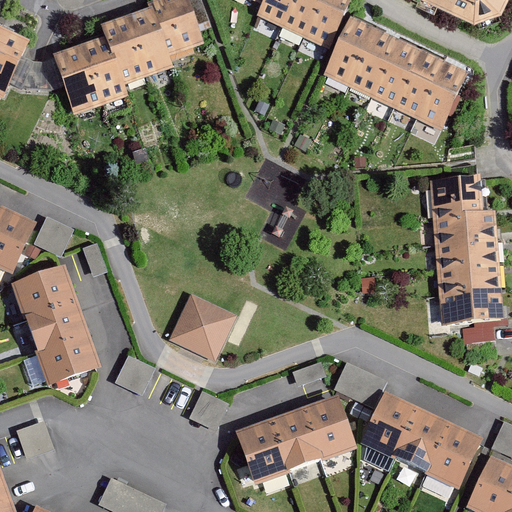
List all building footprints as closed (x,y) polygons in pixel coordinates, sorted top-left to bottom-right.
[(192,45),(202,41),(199,32),(186,0),(180,0),(168,5),(165,0),(160,0),(149,4),(151,8),(167,54),(192,45)] [(211,27),(200,0),(186,0),(199,32),(209,28),(211,27)] [(294,0),(264,0),(264,2),(259,12),(258,13),(259,13),(283,25),(294,0)] [(305,35),(321,0),(294,0),(283,25),(305,35)] [(328,46),(350,0),(321,0),(305,35),(328,46)] [(431,0),(475,20),(477,19),(499,10),(501,9),(505,0),(431,0)] [(167,54),(151,8),(127,17),(146,73),(171,65),(167,54)] [(124,81),(146,73),(127,17),(101,26),(106,38),(111,54),(114,53),(124,81)] [(377,31),(353,19),(327,73),(351,85),(377,31)] [(0,94),(3,96),(28,42),(3,30),(0,37),(0,94)] [(351,85),(375,96),(401,42),(377,31),(351,85)] [(114,53),(111,54),(106,38),(76,48),(96,105),(100,104),(126,95),(128,94),(124,81),(114,53)] [(375,96),(397,107),(423,53),(401,42),(375,96)] [(76,48),(54,55),(73,113),(80,110),(96,105),(76,48)] [(397,107),(419,117),(445,63),(423,53),(397,107)] [(441,127),(467,74),(445,63),(419,117),(441,127)] [(268,106),(260,102),(255,111),(264,115),(268,106)] [(285,125),(274,120),(270,129),(281,134),(285,125)] [(312,141),(301,136),(295,146),(306,152),(312,141)] [(148,159),(144,148),(133,152),(136,163),(148,159)] [(365,158),(355,158),(355,169),(366,168),(365,158)] [(478,181),(432,185),(435,221),(483,216),(483,213),(483,211),(480,183),(480,181),(478,181)] [(0,267),(12,273),(35,226),(2,210),(0,214),(0,267)] [(493,216),(483,216),(435,221),(438,251),(496,246),(495,237),(494,233),(493,216)] [(61,224),(47,217),(34,245),(61,258),(74,231),(74,230),(61,224)] [(41,250),(30,245),(25,255),(35,260),(41,250)] [(97,245),(83,250),(93,278),(101,275),(107,273),(97,245)] [(440,269),(441,275),(498,270),(496,246),(438,251),(440,269)] [(65,270),(14,288),(26,324),(78,306),(65,270)] [(442,297),(443,300),(500,295),(498,275),(498,272),(498,270),(441,275),(442,297)] [(374,278),(362,279),(363,293),(376,292),(374,278)] [(443,300),(445,326),(474,323),(502,321),(502,319),(500,295),(443,300)] [(191,297),(171,342),(182,347),(217,363),(227,341),(238,318),(191,297)] [(78,306),(26,324),(37,355),(89,337),(78,306)] [(475,329),(465,330),(468,336),(468,341),(498,338),(495,327),(508,326),(508,320),(502,321),(474,323),(475,329)] [(37,355),(48,388),(95,373),(100,371),(89,337),(37,355)] [(155,369),(128,356),(116,383),(128,388),(143,396),(149,382),(155,369)] [(326,376),(321,363),(292,373),(294,380),(297,387),(304,384),(326,376)] [(368,373),(347,363),(334,390),(375,410),(388,382),(368,373)] [(230,405),(203,392),(190,418),(203,424),(218,431),(224,418),(230,405)] [(420,412),(386,396),(362,447),(396,463),(420,412)] [(303,412),(321,459),(322,461),(357,449),(339,398),(303,412)] [(270,424),(287,472),(321,459),(303,412),(270,424)] [(420,412),(396,463),(427,477),(451,427),(420,412)] [(55,449),(45,421),(17,430),(27,459),(41,454),(55,449)] [(511,426),(504,423),(492,449),(511,458),(511,426)] [(270,424),(237,436),(254,485),(288,473),(287,472),(270,424)] [(451,427),(427,477),(459,492),(483,443),(451,427)] [(511,470),(491,460),(468,510),(472,511),(504,511),(511,497),(511,470)] [(162,511),(165,505),(111,479),(105,492),(98,505),(102,507),(112,511),(162,511)] [(0,486),(0,511),(14,511),(5,485),(0,486)]
